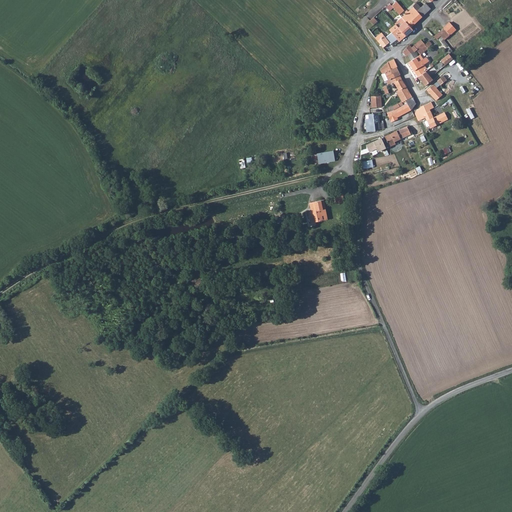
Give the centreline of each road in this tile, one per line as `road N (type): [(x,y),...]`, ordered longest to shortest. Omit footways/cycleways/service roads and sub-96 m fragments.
road 1 (track): [(0,296),(141,217),(333,171)]
road 2 (unclassified): [(511,370),(453,391),(420,414),(344,511)]
road 3 (unclassified): [(392,53),(376,66),(356,138),(333,171)]
